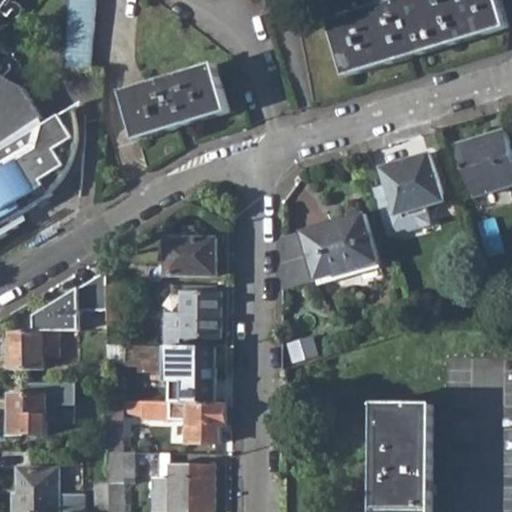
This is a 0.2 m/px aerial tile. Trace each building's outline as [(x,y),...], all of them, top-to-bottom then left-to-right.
[(0,19),(7,10),(11,5),(14,0),(4,0),(3,2),(2,4),(0,6),(0,19)] [(0,0),(0,234),(5,231),(1,225),(15,216),(55,192),(53,189),(66,176),(76,159),(82,139),(82,126),(79,108),(53,124),(28,87),(19,85),(9,80),(6,84),(2,81),(1,80),(0,78),(0,72),(1,72),(0,69),(0,6),(2,4),(3,2),(4,0),(0,0)] [(75,0),(67,66),(92,68),(100,0),(75,0)] [(391,0),(316,21),(332,78),(503,30),(494,0),(391,0)] [(125,92),(140,140),(231,112),(217,65),(125,92)] [(0,72),(0,78),(1,80),(2,81),(6,84),(9,80),(1,72),(0,72)] [(461,144),(477,198),(511,187),(511,142),(508,130),(461,144)] [(383,168),(397,217),(447,201),(432,153),(383,168)] [(305,232),(319,280),(381,262),(367,214),(305,232)] [(7,235),(21,226),(15,216),(1,225),(5,231),(7,235)] [(167,275),(219,276),(219,239),(167,239),(167,275)] [(110,345),(121,345),(121,284),(109,284),(110,345)] [(219,338),(223,338),(223,295),(219,294),(219,286),(179,285),(178,294),(185,294),(185,315),(169,315),(167,346),(219,347),(219,338)] [(20,318),(20,331),(42,331),(43,318),(20,318)] [(62,331),(46,331),(42,331),(20,331),(13,331),(13,370),(46,370),(46,358),(62,359),(62,331)] [(296,358),(321,352),(318,336),(293,341),(296,358)] [(173,403),(218,405),(219,347),(167,346),(141,346),(126,345),(126,364),(141,364),(141,370),(168,370),(168,381),(173,382),(173,403)] [(13,395),(12,434),(50,435),(51,396),(13,395)] [(110,452),(126,452),(126,402),(110,402),(110,452)] [(229,427),(228,405),(218,405),(173,403),(152,403),(152,422),(175,423),(175,419),(190,419),(190,444),(223,444),(224,428),(229,427)] [(380,406),(379,511),(436,511),(439,407),(380,406)] [(111,511),(110,511),(126,511),(126,469),(137,469),(137,453),(126,452),(110,452),(111,480),(111,511)] [(160,511),(217,511),(218,464),(173,463),(173,477),(162,477),(160,511)] [(17,494),(17,511),(63,511),(63,467),(23,466),(23,494),(17,494)] [(111,511),(111,480),(98,480),(97,511),(101,511),(111,511)]
